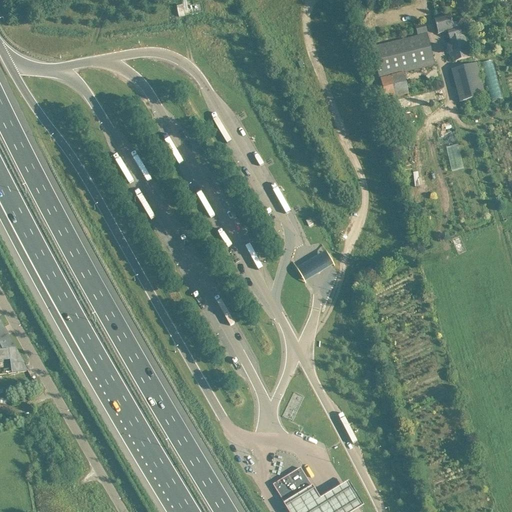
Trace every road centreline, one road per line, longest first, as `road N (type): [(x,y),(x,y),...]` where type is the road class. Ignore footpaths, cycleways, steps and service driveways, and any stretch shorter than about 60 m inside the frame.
road 1 (motorway): [(226,511),(0,104)]
road 2 (unclassified): [(122,511),(0,295)]
road 3 (motorway): [(0,177),(99,363)]
road 4 (motorway): [(0,210),(34,276),(99,363)]
road 5 (motorway): [(99,363),(187,511)]
